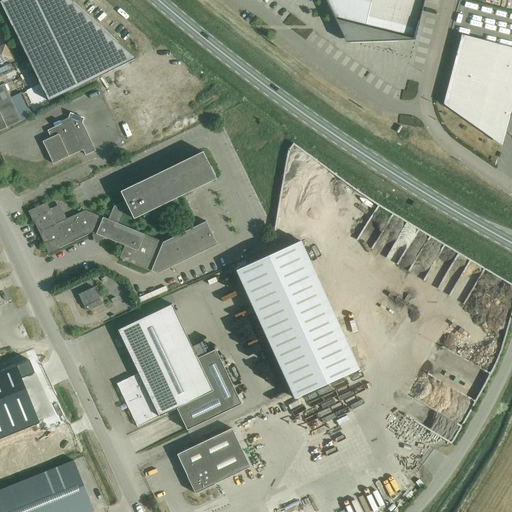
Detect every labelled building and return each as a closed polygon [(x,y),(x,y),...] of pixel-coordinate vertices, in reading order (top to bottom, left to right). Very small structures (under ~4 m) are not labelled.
[(136,59),(71,0),(2,0),(0,1),(0,2),(48,102),(136,59)] [(325,0),(334,17),(335,20),(347,45),(414,42),(414,40),(417,30),(419,22),(421,11),(424,0),(325,0)] [(511,47),(461,34),(453,64),(455,64),(445,103),(494,138),(502,136),(502,135),(505,134),(506,134),(511,110),(511,47)] [(0,63),(12,58),(5,45),(0,47),(0,63)] [(4,83),(0,85),(0,130),(22,120),(33,115),(22,93),(11,98),(4,83)] [(43,141),(53,163),(83,150),(86,155),(96,150),(83,122),(84,118),(71,112),(69,117),(61,121),(60,120),(54,123),(55,126),(48,130),(51,137),(43,141)] [(203,152),(138,183),(120,192),(125,201),(116,205),(110,220),(103,217),(103,218),(85,210),(64,220),(63,220),(58,209),(51,212),(46,203),(28,211),(33,221),(34,221),(44,244),(48,254),(59,249),(58,248),(92,232),(93,235),(92,235),(92,236),(93,238),(101,241),(102,240),(103,240),(102,238),(104,237),(113,241),(124,246),(122,253),(119,254),(123,261),(125,260),(151,271),(157,274),(217,245),(206,221),(163,242),(144,235),(144,234),(117,223),(122,211),(128,208),(134,219),(216,179),(208,163),(203,152)] [(137,299),(135,300),(137,304),(168,291),(166,286),(137,299)] [(86,311),(101,304),(94,287),(78,294),(86,311)] [(137,427),(159,417),(176,408),(187,430),(241,404),(215,349),(197,358),(172,304),(118,330),(138,373),(117,384),(137,427)] [(334,316),(334,314),(303,328),(269,343),(272,349),(285,377),(294,399),(309,392),(329,383),(343,377),(359,369),(354,359),(349,347),(341,330),(334,316)] [(29,360),(0,371),(0,435),(38,420),(21,378),(35,373),(29,360)] [(366,424),(377,419),(375,415),(364,420),(366,424)] [(250,467),(232,428),(177,454),(187,476),(195,494),(214,484),(250,467)] [(74,460),(72,461),(0,490),(0,511),(90,511),(94,510),(74,460)]
